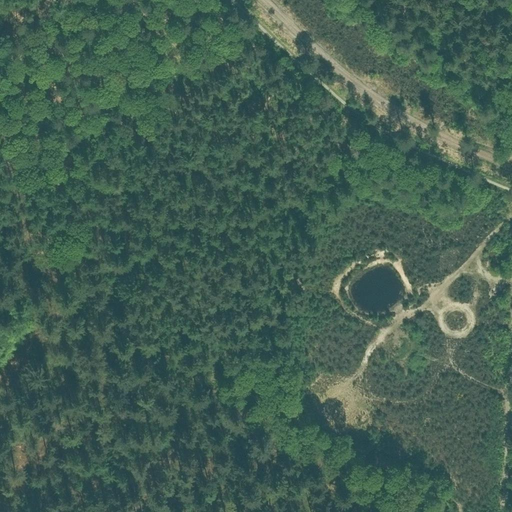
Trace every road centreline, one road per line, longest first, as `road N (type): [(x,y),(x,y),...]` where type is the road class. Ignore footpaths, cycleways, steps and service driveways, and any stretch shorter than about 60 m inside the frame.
road 1 (track): [(394,511),(215,375),(0,235)]
road 2 (track): [(511,164),(385,105),(268,0)]
road 3 (track): [(509,383),(502,511)]
